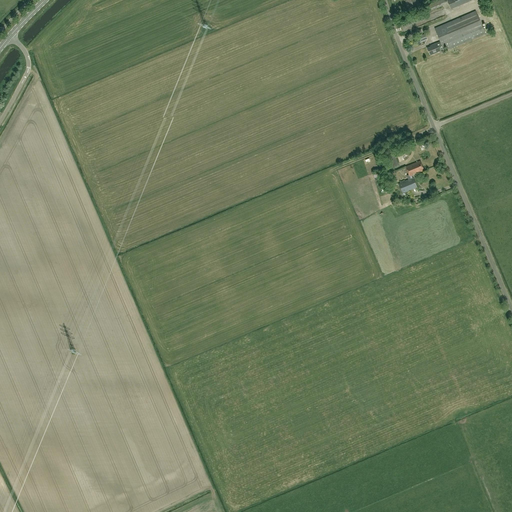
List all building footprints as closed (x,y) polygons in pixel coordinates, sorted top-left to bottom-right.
[(414,0),(406,0),(409,8),(411,7),(413,11),(420,8),(418,2),(416,3),(414,0)] [(445,0),(439,0),(428,5),(430,11),(447,3),(445,0)] [(446,0),(451,9),(472,0),(446,0)] [(435,29),(440,42),(433,45),(434,46),(427,49),(430,56),(440,51),(439,49),(442,47),(443,47),(446,46),(448,50),(485,34),(476,12),(435,29)] [(391,169),(399,166),(395,155),(386,158),(391,169)] [(424,171),(420,161),(405,167),(409,177),(424,171)] [(417,187),(414,178),(398,184),(402,193),(417,187)]
